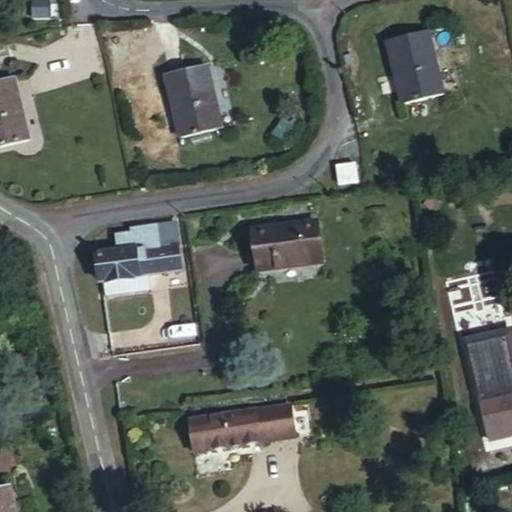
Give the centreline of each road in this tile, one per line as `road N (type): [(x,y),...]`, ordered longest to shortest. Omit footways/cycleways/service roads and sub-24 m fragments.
road 1 (residential): [(27,232),(296,173),(330,116),(315,3)]
road 2 (residential): [(104,511),(42,249),(27,232)]
road 3 (residential): [(315,3),(96,0)]
